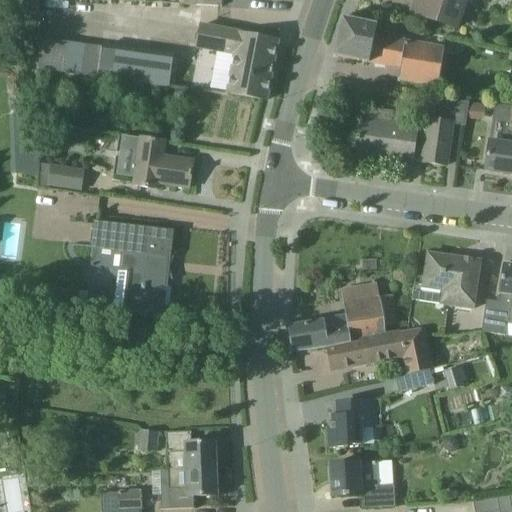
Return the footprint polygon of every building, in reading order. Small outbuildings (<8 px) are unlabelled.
[(426,0),(426,1),(421,0),(416,0),(411,15),(456,29),(465,0),(426,0)] [(335,57),(354,61),(370,63),(370,61),(401,66),(399,79),(439,86),(445,50),(375,38),(377,25),(362,23),(343,19),(335,57)] [(278,47),(242,40),(244,33),(202,25),(198,53),(235,60),(229,94),(267,101),(278,47)] [(40,73),(98,81),(102,51),(102,49),(39,41),(40,73)] [(98,81),(170,90),(176,60),(102,51),(98,81)] [(417,129),(412,160),(423,162),(423,163),(446,167),(452,125),(465,127),(468,106),(437,101),(434,122),(429,121),(427,130),(417,129)] [(483,121),(484,106),(470,105),(468,120),(483,121)] [(412,160),(417,129),(415,128),(417,115),(393,111),(393,113),(364,108),(359,137),(357,137),(356,142),(359,142),(357,154),(412,162),(412,160)] [(511,108),(505,145),(490,142),(485,172),(511,175),(511,108)] [(15,176),(39,175),(38,116),(14,116),(15,176)] [(165,142),(123,136),(118,176),(135,179),(134,187),(158,190),(159,185),(190,190),(194,162),(163,157),(165,142)] [(84,171),(52,166),(48,186),(81,191),(84,171)] [(86,309),(122,313),(161,317),(166,278),(171,279),(172,281),(173,281),(172,279),(171,277),(171,275),(170,273),(170,271),(171,263),(172,261),(173,259),(174,258),(175,256),(176,254),(175,253),(173,256),(168,255),(171,233),(96,225),(93,248),(123,251),(121,273),(117,273),(115,295),(107,294),(102,288),(89,287),(86,309)] [(480,262),(428,254),(423,290),(443,293),(441,305),(473,310),(480,262)] [(375,270),(375,262),(362,262),(363,271),(375,270)] [(511,266),(504,265),(500,295),(499,303),(487,301),(482,333),(507,336),(508,327),(511,327),(511,266)] [(383,333),(375,291),(359,294),(358,290),(341,292),(346,318),(290,327),(293,353),(326,348),(350,344),(350,340),(383,333)] [(423,330),(350,344),(326,348),(330,372),(404,358),(408,377),(431,373),(423,330)] [(445,375),(450,392),(469,386),(464,369),(445,375)] [(431,373),(408,377),(396,379),(398,392),(434,385),(431,373)] [(328,430),(329,449),(348,448),(348,446),(373,445),(370,400),(350,401),(350,404),(337,405),(337,416),(332,416),(333,430),(328,430)] [(167,434),(169,472),(217,470),(216,443),(192,444),(191,433),(167,434)] [(138,454),(157,455),(159,436),(140,435),(138,454)] [(457,439),(450,436),(445,438),(442,442),(444,447),(452,451),(457,449),(459,444),(457,439)] [(376,463),(330,465),(332,498),(368,496),(369,508),(394,507),(393,486),(377,487),(376,463)] [(217,470),(169,472),(159,472),(160,496),(160,510),(194,508),(194,498),(218,497),(217,470)] [(102,494),(103,511),(140,511),(140,492),(102,494)] [(497,499),(499,511),(511,511),(510,497),(497,499)] [(472,511),(494,511),(499,511),(497,499),(471,504),(472,511)]
